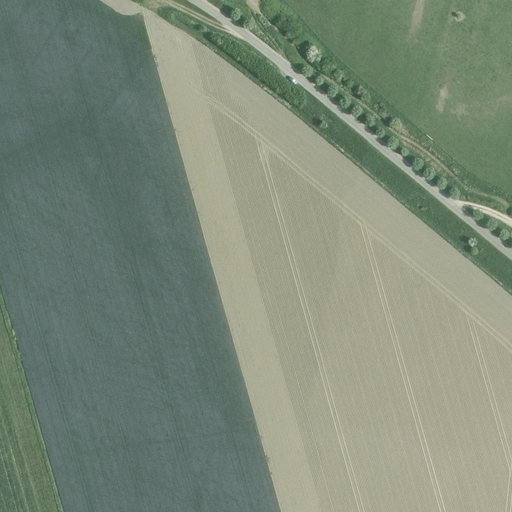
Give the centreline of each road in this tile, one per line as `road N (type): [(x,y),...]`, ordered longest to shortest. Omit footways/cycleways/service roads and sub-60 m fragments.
road 1 (unclassified): [(450,204),(192,0)]
road 2 (track): [(483,210),(453,174),(260,14)]
